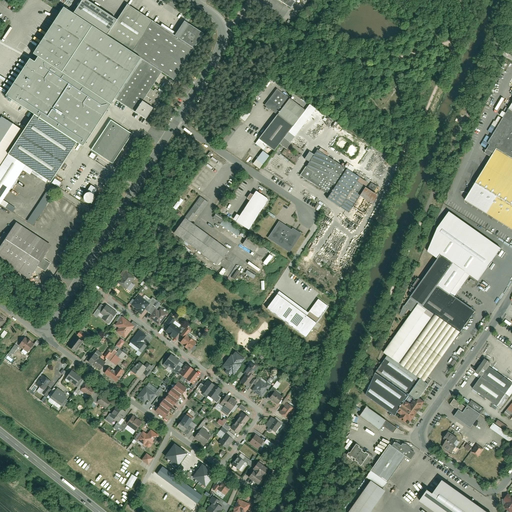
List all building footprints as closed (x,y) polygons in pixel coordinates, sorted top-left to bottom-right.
[(168,90),(172,84),(166,80),(170,75),(175,79),(177,75),(205,33),(184,19),(175,33),(128,3),(117,20),(85,0),(82,0),(73,15),(63,9),(33,55),(37,58),(33,63),(29,60),(5,96),(34,115),(25,129),(3,115),(0,120),(0,201),(3,203),(27,165),(51,181),(76,143),(82,147),(115,97),(149,119),(165,95),(153,88),(157,82),(168,90)] [(258,139),(273,151),(304,111),(276,89),(264,105),(277,115),(258,139)] [(511,105),(483,152),(493,158),(466,201),(511,229),(511,105)] [(245,110),(239,117),(243,121),(249,114),(245,110)] [(112,166),(133,134),(110,119),(89,151),(112,166)] [(327,155),(319,149),(302,175),(330,194),(326,199),(348,213),(359,194),(371,202),(374,197),(362,189),(365,185),(324,159),(327,155)] [(258,169),(268,156),(261,151),(251,164),(258,169)] [(204,166),(213,173),(215,170),(207,163),(204,166)] [(95,204),(103,191),(97,188),(101,182),(92,176),(88,183),(91,185),(84,197),(95,204)] [(193,181),(190,184),(200,191),(202,188),(193,181)] [(46,190),(26,222),(32,226),(52,194),(46,190)] [(251,225),(268,200),(256,191),(239,216),(251,225)] [(200,197),(173,233),(217,266),(228,251),(190,222),(196,215),(198,217),(208,203),(200,197)] [(179,198),(172,207),(175,210),(183,200),(179,198)] [(317,211),(322,204),(318,201),(313,208),(317,211)] [(70,203),(64,213),(67,216),(74,206),(70,203)] [(52,208),(44,210),(48,221),(52,220),(51,217),(55,215),(52,208)] [(211,218),(220,223),(223,218),(215,213),(211,218)] [(427,382),(448,351),(472,316),(473,316),(474,314),(455,301),(470,279),(476,284),(500,250),(451,217),(428,250),(441,259),(423,284),(417,280),(406,295),(408,297),(402,306),(405,308),(406,307),(415,313),(386,355),(391,359),(380,375),(365,396),(404,423),(406,420),(412,424),(425,406),(420,402),(432,385),(427,382)] [(223,219),(219,225),(235,236),(239,229),(223,219)] [(278,221),(267,238),(289,252),(301,234),(292,228),(291,230),(278,221)] [(18,224),(0,249),(0,259),(29,279),(37,268),(44,273),(50,264),(43,259),(51,247),(18,224)] [(267,250),(247,237),(240,248),(252,256),(255,252),(263,257),(267,250)] [(125,272),(117,284),(126,290),(134,279),(125,272)] [(267,309),(306,337),(328,306),(318,299),(306,316),(277,295),(267,309)] [(149,304),(138,296),(131,306),(136,310),(135,311),(141,315),(149,304)] [(102,320),(109,326),(117,316),(106,307),(104,310),(101,307),(93,316),(97,319),(101,315),(104,318),(102,320)] [(149,320),(160,328),(168,317),(160,311),(158,314),(152,309),(148,314),(152,317),(149,320)] [(135,328),(122,318),(115,327),(118,330),(116,333),(125,340),(135,328)] [(165,333),(175,340),(181,332),(173,325),(175,323),(171,319),(165,326),(169,329),(165,333)] [(191,351),(196,344),(188,337),(191,333),(187,330),(181,337),(184,340),(181,344),(191,351)] [(146,336),(139,331),(129,344),(138,350),(136,353),(140,355),(146,347),(144,345),(145,344),(142,342),(146,336)] [(77,335),(67,348),(72,352),(82,339),(77,335)] [(27,338),(22,345),(29,350),(34,344),(27,338)] [(120,339),(114,346),(118,349),(124,342),(120,339)] [(10,357),(17,347),(13,344),(6,355),(10,357)] [(118,349),(116,352),(109,347),(103,357),(117,366),(124,353),(118,349)] [(232,379),(246,361),(235,353),(222,371),(232,379)] [(105,363),(94,354),(89,361),(101,369),(105,363)] [(179,362),(170,355),(162,366),(171,372),(179,362)] [(487,359),(484,363),(477,373),(482,376),(473,389),(497,406),(511,384),(511,382),(491,368),(493,364),(487,359)] [(256,364),(251,360),(240,374),(242,376),(237,383),(243,388),(253,374),(250,372),(256,364)] [(147,363),(142,373),(147,376),(153,367),(147,363)] [(143,370),(136,364),(129,372),(136,378),(143,370)] [(193,386),(200,377),(187,367),(180,376),(193,386)] [(109,370),(105,376),(116,384),(124,373),(119,370),(115,375),(109,370)] [(79,377),(70,371),(65,380),(73,386),(79,377)] [(50,381),(42,376),(36,385),(43,390),(50,381)] [(269,388),(259,381),(252,391),(262,398),(269,388)] [(183,389),(174,382),(170,388),(180,394),(183,389)] [(208,382),(200,393),(214,403),(222,392),(208,382)] [(95,389),(86,383),(82,389),(90,396),(95,389)] [(145,388),(136,398),(144,404),(147,400),(150,402),(155,396),(145,388)] [(179,395),(170,388),(166,393),(176,400),(179,395)] [(58,390),(53,397),(62,403),(67,396),(58,390)] [(276,407),(282,398),(272,391),(266,400),(276,407)] [(110,401),(98,393),(94,399),(106,407),(110,401)] [(175,400),(166,394),(162,399),(172,406),(175,400)] [(233,401),(224,394),(217,404),(226,410),(233,401)] [(492,416),(474,403),(471,407),(468,405),(466,408),(454,399),(450,404),(458,410),(454,416),(470,428),(480,414),(489,421),(492,416)] [(171,406),(162,400),(158,405),(167,411),(171,406)] [(359,416),(379,431),(383,426),(393,433),(397,429),(382,418),(385,414),(369,403),(359,416)] [(511,403),(501,416),(505,420),(511,413),(511,403)] [(237,408),(243,412),(246,408),(240,404),(237,408)] [(294,410),(286,404),(279,414),(287,420),(294,410)] [(167,412),(158,405),(154,411),(163,417),(167,412)] [(126,412),(119,406),(111,416),(118,421),(126,412)] [(194,418),(187,412),(178,424),(188,431),(192,426),(189,424),(194,418)] [(237,435),(248,420),(238,413),(228,428),(237,435)] [(141,423),(133,416),(128,423),(136,429),(141,423)] [(278,425),(271,421),(266,428),(274,433),(278,425)] [(491,430),(511,444),(511,442),(511,437),(506,433),(509,429),(497,421),(491,430)] [(201,443),(209,432),(201,427),(193,437),(201,443)] [(145,434),(143,433),(142,434),(137,440),(144,445),(145,446),(147,448),(150,447),(151,445),(151,443),(153,444),(159,436),(150,430),(147,434),(145,434)] [(142,434),(139,431),(131,443),(134,445),(137,440),(142,434)] [(458,439),(448,432),(442,441),(445,443),(442,446),(452,453),(456,447),(453,445),(458,439)] [(226,448),(232,439),(225,433),(218,443),(226,448)] [(263,443),(252,436),(248,442),(258,450),(263,443)] [(389,444),(370,471),(386,482),(405,456),(410,459),(415,452),(403,444),(401,447),(395,442),(392,446),(389,444)] [(366,467),(373,456),(355,444),(347,456),(360,466),(361,464),(366,467)] [(471,452),(478,457),(484,449),(477,444),(471,452)] [(171,466),(186,475),(191,468),(179,460),(184,453),(175,448),(170,456),(175,459),(171,466)] [(147,465),(152,458),(145,453),(140,460),(147,465)] [(244,460),(237,455),(231,463),(238,468),(244,460)] [(265,470),(256,464),(252,470),(255,472),(250,478),(259,484),(264,477),(261,475),(265,470)] [(197,504),(202,497),(162,467),(157,474),(197,504)] [(208,478),(201,472),(197,478),(204,483),(208,478)] [(131,488),(137,478),(131,474),(125,485),(131,488)] [(484,511),(440,481),(431,493),(424,488),(413,503),(426,511),(484,511)] [(226,497),(232,488),(223,483),(219,488),(217,486),(213,492),(217,494),(218,492),(226,497)] [(511,511),(511,499),(508,496),(503,502),(507,506),(505,509),(508,511),(511,511)] [(212,506),(206,511),(218,511),(221,508),(217,505),(219,502),(213,498),(209,503),(212,506)] [(236,501),(231,511),(248,511),(246,511),(248,505),(236,501)]
